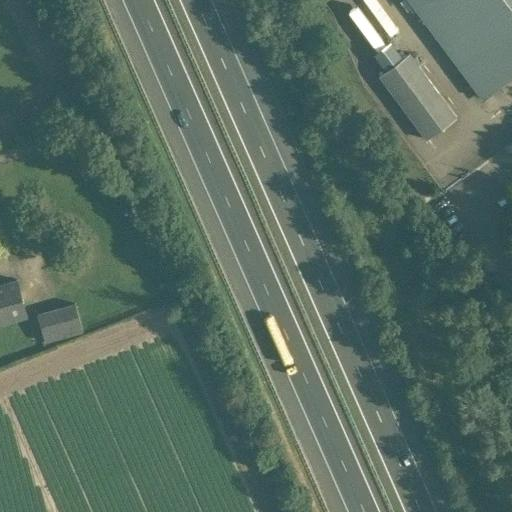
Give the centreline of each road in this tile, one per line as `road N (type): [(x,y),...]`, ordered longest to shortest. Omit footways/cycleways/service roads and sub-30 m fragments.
road 1 (motorway): [(138,0),(363,511)]
road 2 (motorway): [(420,511),(196,0)]
